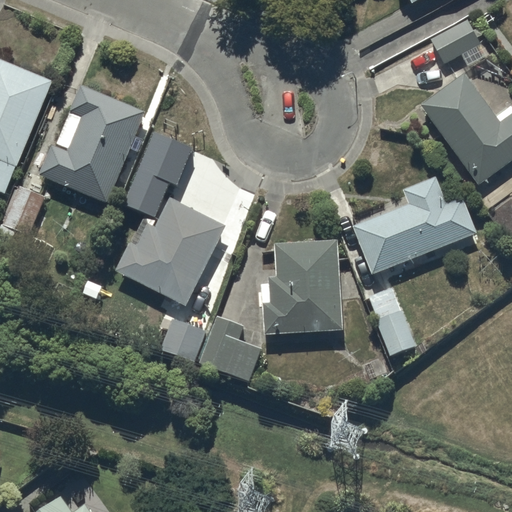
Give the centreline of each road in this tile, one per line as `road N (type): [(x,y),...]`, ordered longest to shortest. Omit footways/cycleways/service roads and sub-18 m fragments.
road 1 (residential): [(230,55),(274,54),(312,68),(331,119),(310,146),(281,147),(250,134),(236,107)]
road 2 (residential): [(106,0),(230,55)]
